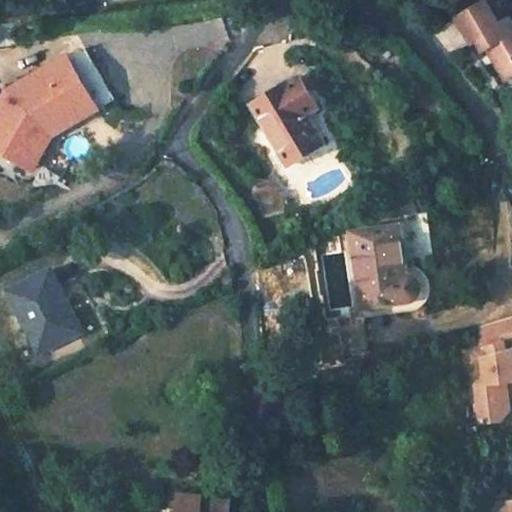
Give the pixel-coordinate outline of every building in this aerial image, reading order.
[(452,31),(446,35),(451,44),(458,39),(468,54),(475,51),(484,63),(490,60),(507,88),(511,85),(511,34),(508,29),(496,37),(480,14),(452,31)] [(451,44),(446,35),(428,46),(446,66),(468,54),(458,39),(451,44)] [(115,94),(89,42),(23,76),(26,83),(16,88),(10,96),(5,92),(0,99),(0,140),(22,155),(46,119),(97,92),(102,101),(115,94)] [(26,83),(23,76),(12,82),(5,92),(10,96),(16,88),(26,83)] [(293,77),(242,107),(276,169),(319,147),(294,108),(306,99),(293,77)] [(46,119),(22,155),(30,159),(53,126),(102,101),(97,92),(46,119)] [(404,208),(354,222),(375,294),(422,281),(424,280),(426,279),(428,278),(430,277),(432,275),(433,273),(434,271),(434,269),(435,267),(435,265),(435,263),(433,261),(432,260),(430,259),(428,258),(426,258),(418,258),(404,208)] [(37,258),(0,278),(0,292),(30,344),(72,320),(37,258)] [(511,310),(483,320),(489,341),(496,339),(499,353),(485,357),(489,384),(482,385),(487,424),(511,421),(511,419),(511,310)] [(511,511),(511,485),(496,484),(492,511),(511,511)] [(169,511),(163,511),(162,511),(222,511),(223,494),(170,493),(169,511)]
